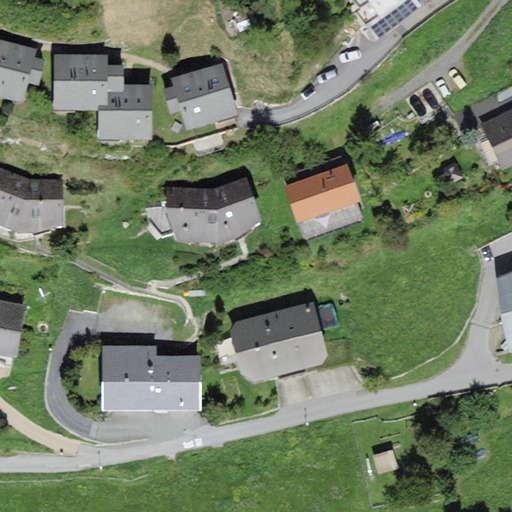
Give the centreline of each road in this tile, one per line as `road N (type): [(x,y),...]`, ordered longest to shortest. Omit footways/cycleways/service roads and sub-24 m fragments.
road 1 (unclassified): [(475,374),(94,459),(0,462)]
road 2 (residential): [(475,374),(473,348),(489,287),(498,267),(511,261)]
